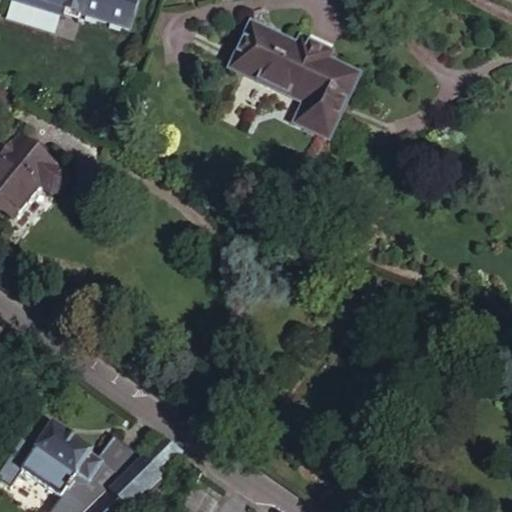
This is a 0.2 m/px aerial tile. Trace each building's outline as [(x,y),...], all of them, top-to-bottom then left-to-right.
[(9,0),(9,4),(59,21),(61,14),(126,36),(137,0),(9,0)] [(253,32),(235,71),(309,105),(299,128),(330,140),(357,80),(253,32)] [(0,95),(0,126),(1,127),(13,102),(0,95)] [(20,139),(0,163),(0,181),(26,203),(40,188),(50,197),(59,197),(68,186),(64,177),(44,161),(49,154),(34,141),(28,147),(20,139)] [(511,258),(490,252),(472,317),(506,327),(509,316),(511,316),(511,258)] [(71,511),(85,511),(140,458),(112,440),(96,463),(87,458),(89,455),(49,430),(47,432),(37,426),(11,467),(20,472),(17,477),(58,502),(60,500),(74,509),(71,511)] [(182,451),(165,440),(91,511),(128,511),(159,481),(153,474),(173,456),(177,459),(182,451)] [(213,511),(217,506),(193,493),(180,511),(213,511)]
